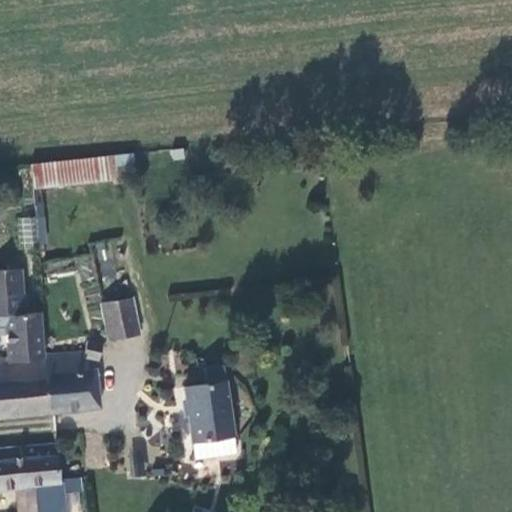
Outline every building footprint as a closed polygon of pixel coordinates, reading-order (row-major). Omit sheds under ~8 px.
[(132,163),(130,153),(30,164),(32,188),(107,178),(106,166),(132,163)] [(43,246),(41,216),(18,218),(21,248),(43,246)] [(109,240),(94,243),(102,282),(117,279),(109,240)] [(21,316),(16,264),(7,265),(8,270),(0,270),(0,317),(3,317),(5,357),(41,354),(37,314),(21,316)] [(106,339),(139,337),(133,298),(101,301),(106,339)] [(96,359),(102,345),(88,342),(85,349),(41,354),(49,414),(99,409),(96,371),(89,372),(88,360),(96,359)] [(0,418),(49,414),(41,354),(5,357),(0,357),(0,418)] [(224,381),(183,386),(192,458),(232,453),(224,381)] [(0,489),(58,482),(53,443),(0,448),(0,489)]
